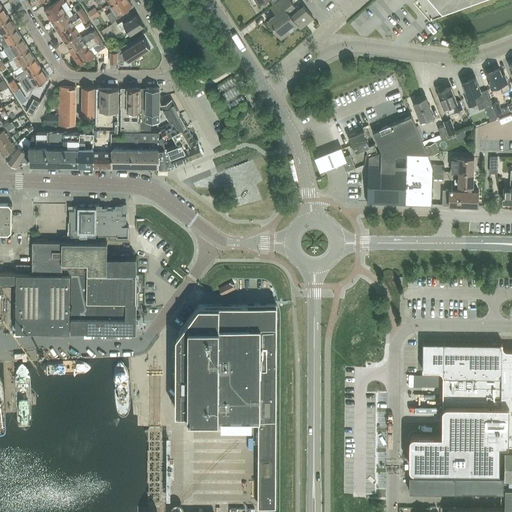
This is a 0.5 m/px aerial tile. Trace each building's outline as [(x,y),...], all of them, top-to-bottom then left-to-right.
[(63,0),(57,0),(44,9),(51,20),(65,11),(61,4),(64,2),(64,1),(63,0)] [(127,0),(114,0),(110,3),(114,9),(106,14),(111,21),(118,17),(126,12),(125,9),(131,5),(127,0)] [(313,19),(303,5),(295,12),(292,8),(294,6),(290,0),(278,0),(273,4),(279,12),(268,19),(281,36),(288,29),(291,31),(302,22),(303,23),(309,19),(310,21),(313,19)] [(417,0),(431,15),(473,0),(417,0)] [(0,22),(8,17),(2,6),(0,7),(0,22)] [(80,17),(85,14),(81,8),(76,11),(80,16),(80,17)] [(90,16),(97,11),(95,8),(88,12),(90,16)] [(69,17),(65,11),(51,20),(58,31),(77,18),(74,14),(69,17)] [(99,15),(97,11),(90,16),(92,19),(99,15)] [(80,16),(77,18),(58,31),(64,41),(78,32),(75,26),(82,21),(83,23),(89,19),(85,14),(80,17),(80,16)] [(144,26),(137,15),(123,23),(122,21),(117,24),(121,31),(125,28),(130,34),(144,26)] [(8,17),(0,22),(0,36),(15,27),(8,17)] [(21,37),(15,27),(0,36),(0,40),(5,48),(10,45),(9,45),(21,37)] [(93,37),(98,34),(95,29),(90,32),(93,37)] [(82,37),(78,32),(64,41),(71,51),(90,39),(93,37),(90,32),(82,37)] [(98,34),(93,37),(90,39),(71,51),(78,63),(86,58),(87,60),(94,56),(89,48),(96,43),(97,44),(102,41),(98,34)] [(5,48),(3,49),(10,59),(12,57),(15,55),(16,55),(28,47),(21,37),(9,45),(10,45),(5,48)] [(150,47),(144,37),(128,47),(126,43),(124,45),(123,44),(118,48),(120,50),(117,52),(110,52),(110,62),(120,62),(126,58),(128,61),(150,47)] [(15,55),(12,57),(18,67),(21,66),(22,65),(34,57),(28,47),(16,55),(15,55)] [(34,57),(22,65),(21,66),(23,70),(16,75),(20,81),(40,67),(34,57)] [(40,67),(20,81),(26,91),(49,76),(45,70),(43,72),(40,67)] [(510,89),(504,73),(502,74),(499,67),(486,73),(491,87),(500,84),(503,92),(510,89)] [(475,77),(462,82),(467,96),(465,97),(468,106),(476,103),(479,109),(484,107),(491,104),(486,90),(481,92),(475,77)] [(75,86),(60,86),(59,125),(74,126),(75,86)] [(451,86),(437,92),(446,114),(462,108),(459,100),(457,101),(451,86)] [(82,87),(81,116),(93,116),(94,87),(82,87)] [(111,131),(117,132),(118,87),(96,87),(95,126),(93,126),(93,132),(93,131),(111,131)] [(140,130),(140,125),(140,88),(120,87),(120,108),(121,108),(120,129),(139,130),(140,130)] [(140,125),(140,130),(150,130),(150,125),(159,125),(159,108),(159,96),(159,88),(146,88),(146,112),(145,125),(140,125)] [(424,118),(425,122),(434,119),(432,115),(433,115),(426,96),(413,102),(420,120),(424,118)] [(33,114),(40,102),(33,98),(26,112),(28,114),(33,114)] [(161,104),(163,108),(159,108),(159,125),(160,125),(163,123),(180,114),(171,98),(163,103),(161,104)] [(492,104),(496,115),(502,113),(498,102),(492,104)] [(491,104),(484,107),(489,118),(495,116),(496,116),(491,104)] [(46,123),(58,124),(58,115),(46,114),(46,123)] [(166,128),(161,130),(161,133),(162,135),(164,137),(175,131),(186,125),(180,114),(163,123),(166,128)] [(0,127),(10,122),(7,118),(3,120),(0,115),(0,127)] [(431,164),(428,156),(424,146),(424,145),(422,141),(416,126),(411,115),(373,131),(372,131),(381,151),(380,151),(380,152),(369,156),(368,176),(368,177),(368,184),(367,202),(392,202),(431,204),(432,178),(432,176),(432,171),(432,166),(431,164)] [(444,125),(448,135),(456,132),(450,119),(443,122),(444,125)] [(10,122),(0,127),(0,143),(11,136),(7,130),(9,129),(15,126),(12,121),(10,122)] [(31,121),(22,126),(24,132),(34,127),(31,121)] [(183,145),(188,158),(202,152),(198,140),(195,141),(186,125),(175,131),(164,137),(176,142),(181,141),(183,145)] [(448,135),(444,125),(437,127),(440,134),(441,138),(448,135)] [(455,133),(458,141),(467,138),(464,129),(455,133)] [(159,140),(159,146),(164,147),(167,164),(173,162),(173,163),(188,158),(183,145),(181,141),(176,142),(164,137),(162,135),(161,133),(161,130),(159,131),(159,140)] [(93,132),(93,165),(111,164),(111,135),(111,131),(93,131),(93,132)] [(111,135),(111,164),(131,164),(131,131),(123,131),(123,135),(111,135)] [(159,131),(131,131),(131,164),(159,165),(159,146),(159,140),(159,131)] [(369,145),(364,131),(355,134),(355,133),(350,134),(351,136),(349,137),(354,151),(365,147),(368,154),(377,150),(374,143),(369,145)] [(29,162),(29,163),(29,164),(46,164),(46,163),(46,132),(36,132),(35,146),(28,146),(28,162),(29,162)] [(46,132),(46,163),(64,164),(65,153),(60,153),(60,149),(62,149),(62,142),(65,142),(65,132),(46,132)] [(79,132),(65,132),(65,142),(62,142),(62,149),(60,149),(60,153),(65,153),(64,164),(78,164),(79,132)] [(92,165),(93,165),(93,132),(79,132),(78,164),(79,164),(92,164),(92,165)] [(483,148),(511,149),(511,133),(484,132),(483,148)] [(440,134),(422,141),(424,145),(441,138),(440,134)] [(11,136),(0,143),(0,149),(6,159),(17,145),(18,143),(16,141),(14,142),(11,136)] [(428,156),(439,152),(435,142),(424,146),(428,156)] [(19,162),(28,162),(28,146),(24,143),(20,147),(17,145),(6,159),(16,166),(19,162)] [(159,165),(167,164),(164,147),(159,146),(159,165)] [(340,148),(314,159),(319,172),(346,162),(340,148)] [(346,171),(355,167),(349,154),(340,157),(346,171)] [(459,172),(474,172),(474,157),(452,157),(451,171),(459,171),(459,172)] [(497,173),(497,157),(489,157),(489,173),(497,173)] [(511,201),(511,169),(510,169),(510,181),(510,187),(503,187),(503,201),(511,201)] [(474,172),(459,172),(458,185),(459,185),(472,186),(473,186),(474,172)] [(472,190),(472,186),(459,185),(459,189),(442,189),(442,204),(479,205),(479,190),(472,190)] [(0,233),(7,234),(7,236),(11,236),(11,235),(12,204),(7,204),(0,203),(0,233)] [(102,204),(88,204),(88,205),(84,205),(84,204),(78,204),(78,206),(69,206),(69,235),(69,236),(96,236),(96,234),(98,234),(98,235),(116,235),(116,237),(128,237),(128,225),(126,225),(126,212),(121,212),(121,205),(123,205),(123,204),(118,204),(118,205),(121,205),(121,207),(102,207),(102,204)] [(15,330),(69,331),(70,274),(70,273),(71,273),(87,273),(107,273),(107,260),(106,260),(106,256),(107,256),(107,242),(100,242),(60,241),(34,241),(32,241),(32,273),(4,272),(0,272),(0,280),(4,281),(16,281),(15,329),(15,330)] [(136,272),(136,256),(107,256),(106,256),(106,260),(107,260),(107,273),(136,272)] [(87,274),(87,273),(71,273),(70,331),(86,331),(86,317),(87,274)] [(136,275),(87,274),(86,317),(135,318),(136,301),(135,301),(136,275)] [(234,287),(232,282),(219,289),(221,293),(234,287)] [(174,358),(173,358),(174,364),(176,364),(178,364),(178,411),(178,416),(259,416),(259,506),(276,506),(276,326),(276,304),(220,304),(199,304),(178,331),(178,359),(176,359),(174,359),(174,358)] [(86,317),(86,331),(135,332),(135,324),(137,324),(137,318),(135,318),(86,317)] [(409,464),(410,466),(411,468),(412,469),(414,469),(457,470),(499,470),(500,443),(509,444),(511,443),(511,349),(507,349),(506,349),(505,349),(504,348),(503,347),(503,346),(502,345),(502,344),(502,342),(443,342),(423,342),(422,370),(435,370),(438,370),(440,371),(441,372),(442,373),(443,375),(442,389),(442,420),(442,431),(442,433),(437,433),(426,433),(420,433),(416,433),(414,433),(413,433),(412,434),(411,435),(410,436),(410,437),(410,438),(409,442),(409,451),(409,453),(409,464)] [(209,481),(220,481),(221,444),(209,444),(209,481)] [(244,471),(244,472),(240,472),(241,465),(234,464),(233,473),(244,474),(243,478),(251,479),(252,471),(244,471)] [(422,491),(422,475),(409,475),(409,491),(422,491)] [(422,475),(422,491),(437,491),(437,475),(422,475)] [(454,475),(437,475),(437,491),(454,491),(454,475)] [(461,491),(504,491),(504,475),(454,475),(454,491),(461,491)] [(461,506),(447,506),(447,511),(503,511),(503,507),(504,507),(504,491),(461,491),(461,506)]
